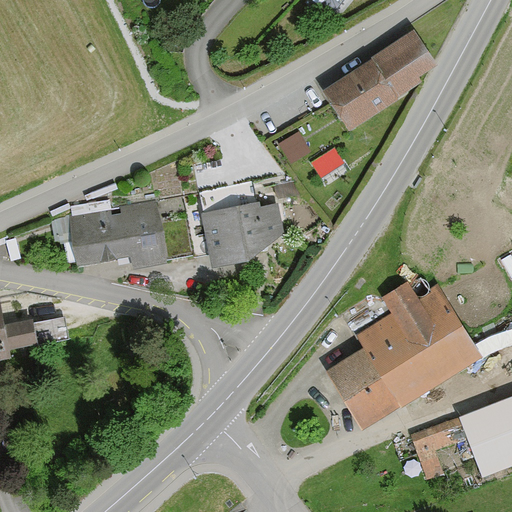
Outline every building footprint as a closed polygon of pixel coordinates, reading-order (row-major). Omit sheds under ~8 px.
[(359,0),(338,0),(352,10),(359,0)] [(441,73),(417,40),(328,103),(351,136),(441,73)] [(275,195),(202,210),(213,259),(248,249),(282,228),(275,195)] [(155,202),(70,217),(77,259),(131,250),(134,263),(165,258),(155,202)] [(393,310),(359,330),(367,342),(327,367),(360,420),(480,346),(441,283),(420,296),(408,276),(382,292),(393,310)] [(6,299),(0,300),(0,361),(16,358),(14,346),(39,340),(31,309),(10,313),(6,299)] [(511,405),(411,440),(418,459),(462,444),(477,488),(511,476),(511,405)]
